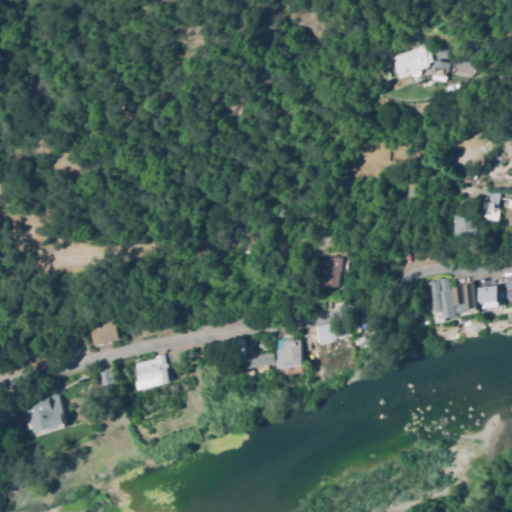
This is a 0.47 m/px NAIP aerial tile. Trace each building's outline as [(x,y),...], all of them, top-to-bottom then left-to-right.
[(393,55),(424,43),(432,61),(428,63),(429,66),(410,74),(410,76),(399,80),(395,69),(398,68),(393,55)] [(431,74),(434,60),(448,63),(445,77),(431,74)] [(511,165),(500,136),(511,131),(511,165)] [(486,193),(501,194),(500,204),(499,204),(498,210),(485,209),(486,193)] [(499,211),(499,221),(487,221),(487,217),(484,217),(485,210),(499,211)] [(452,215),(473,212),(476,235),(455,238),(452,215)] [(409,251),(405,239),(411,237),(415,248),(409,251)] [(338,257),(338,285),(323,285),(323,268),(326,268),(326,257),(338,257)] [(447,320),(437,322),(427,281),(446,277),(454,306),(445,308),(447,320)] [(475,282),(480,306),(470,308),(469,301),(459,303),(456,286),(475,282)] [(480,301),(478,285),(498,282),(501,298),(480,301)] [(119,339),(93,345),(88,321),(114,316),(119,339)] [(321,341),(317,325),(344,318),(348,334),(321,341)] [(279,366),(277,366),(276,359),(278,359),(277,347),(284,346),(283,341),(300,339),(303,364),(286,365),(279,366)] [(301,343),(318,339),(325,363),(308,367),(301,343)] [(256,352),(248,354),(245,342),(253,340),(256,352)] [(245,366),(244,355),(271,350),(273,361),(245,366)] [(136,364),(166,357),(171,383),(140,390),(137,380),(140,379),(136,364)] [(103,388),(99,374),(111,370),(115,384),(103,388)] [(7,410),(2,394),(18,389),(23,405),(7,410)] [(33,426),(26,400),(58,391),(67,424),(60,426),(34,433),(33,426)]
